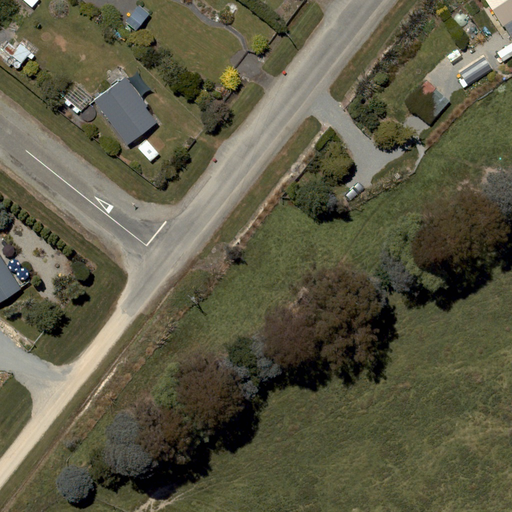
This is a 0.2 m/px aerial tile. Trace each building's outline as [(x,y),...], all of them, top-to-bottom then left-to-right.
[(21,0),(33,10),(40,0),(21,0)] [(511,0),(477,0),(474,2),(495,35),(511,24),(511,0)] [(138,28),(150,14),(139,3),(126,16),(138,28)] [(494,70),(482,55),(459,73),(470,88),(494,70)] [(124,80),(93,103),(126,149),(157,126),(124,80)] [(425,80),(405,102),(431,126),(451,104),(425,80)] [(147,136),(136,148),(152,163),(163,151),(147,136)] [(0,261),(0,303),(19,291),(0,261)]
